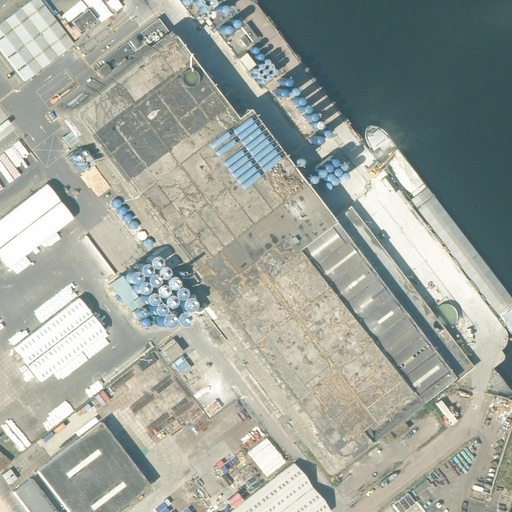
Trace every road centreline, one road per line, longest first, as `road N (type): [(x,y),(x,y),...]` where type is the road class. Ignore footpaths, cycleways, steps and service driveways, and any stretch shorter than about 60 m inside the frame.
road 1 (unclassified): [(359,511),(470,423),(477,392)]
road 2 (unknown): [(131,511),(167,480),(169,468),(158,437),(122,397)]
